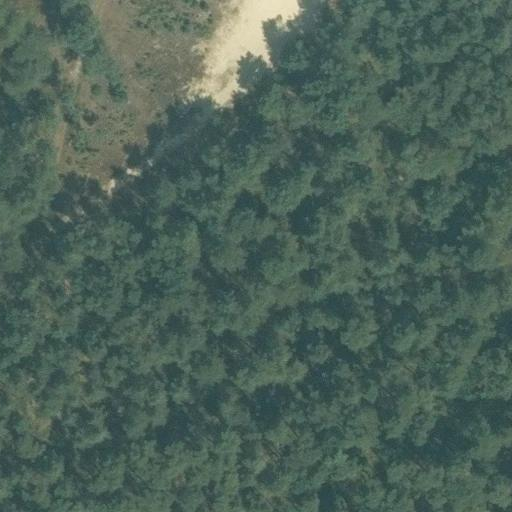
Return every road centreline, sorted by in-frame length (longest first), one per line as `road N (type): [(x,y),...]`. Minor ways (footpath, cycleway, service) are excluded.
road 1 (track): [(0,454),(101,390),(235,323),(511,249)]
road 2 (track): [(94,0),(18,239),(0,265)]
